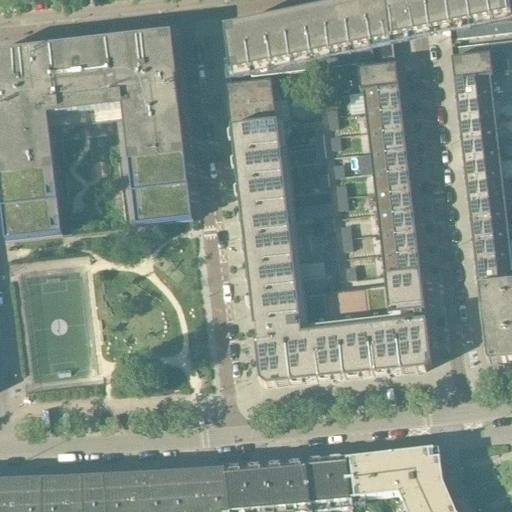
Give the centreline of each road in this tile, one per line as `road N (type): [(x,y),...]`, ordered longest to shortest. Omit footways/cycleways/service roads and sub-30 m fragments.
road 1 (residential): [(182,18),(231,437)]
road 2 (residential): [(465,415),(419,0)]
road 3 (residential): [(465,415),(231,437)]
road 4 (residential): [(231,437),(12,452)]
road 5 (residential): [(0,22),(180,5)]
